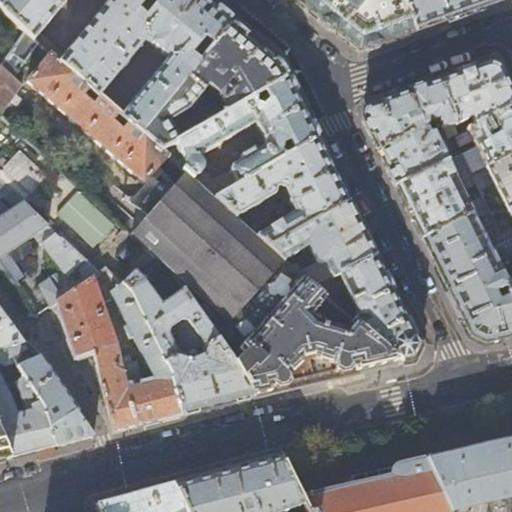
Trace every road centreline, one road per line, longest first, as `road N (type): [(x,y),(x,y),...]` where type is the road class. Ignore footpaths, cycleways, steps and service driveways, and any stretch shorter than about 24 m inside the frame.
road 1 (tertiary): [(0,497),(463,381)]
road 2 (residential): [(322,94),(463,381)]
road 3 (residential): [(322,94),(507,26)]
road 4 (residential): [(245,0),(287,34),(322,94)]
